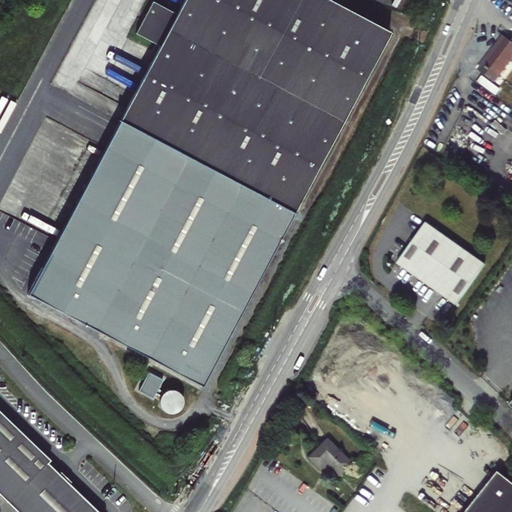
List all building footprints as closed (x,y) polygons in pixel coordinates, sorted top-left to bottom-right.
[(391,35),(327,0),(183,0),(177,12),(154,0),(153,0),(136,32),(159,45),(24,291),(197,386),(391,35)] [(511,40),(504,35),(482,63),(498,76),(511,57),(511,40)] [(494,81),(498,76),(482,63),(478,69),(494,81)] [(486,264),(427,223),(398,265),(458,306),(486,264)] [(158,379),(144,371),(134,389),(148,397),(158,379)] [(182,401),(181,397),(181,396),(177,392),(174,391),(170,390),(165,391),(162,394),(159,399),(159,404),(161,408),(167,413),(172,413),(176,412),(182,406),(182,401)] [(95,511),(44,462),(47,459),(0,413),(0,494),(18,511),(95,511)] [(328,439),(321,446),(310,457),(322,468),(328,462),(342,475),(353,463),(328,439)] [(511,511),(511,481),(500,471),(467,511),(511,511)]
